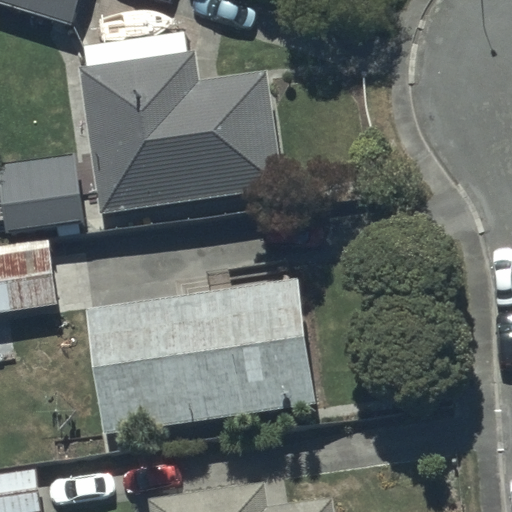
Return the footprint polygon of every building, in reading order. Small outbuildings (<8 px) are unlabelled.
[(8,0),(73,22),(79,0),(8,0)] [(187,26),(89,40),(92,59),(81,60),(102,209),(287,183),(270,65),(203,75),(199,46),(190,47),(187,26)] [(80,153),(0,162),(3,183),(0,183),(0,216),(10,216),(11,226),(87,218),(80,153)] [(54,246),(0,252),(0,349),(16,347),(12,309),(61,303),(54,246)] [(305,274),(91,304),(109,427),(322,397),(305,274)] [(39,465),(0,471),(0,511),(27,511),(46,509),(39,465)] [(269,479),(154,495),(156,511),(339,511),(336,490),(272,499),(269,479)]
